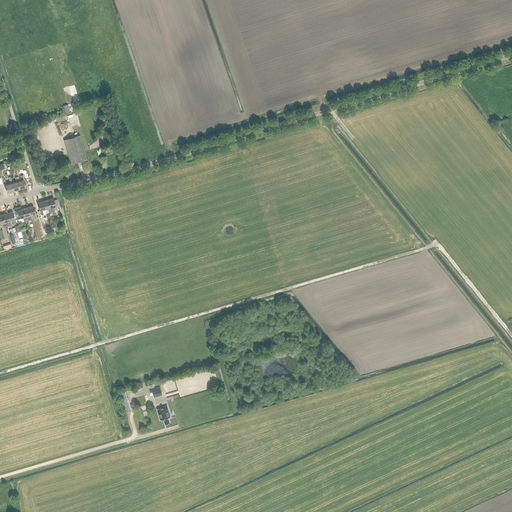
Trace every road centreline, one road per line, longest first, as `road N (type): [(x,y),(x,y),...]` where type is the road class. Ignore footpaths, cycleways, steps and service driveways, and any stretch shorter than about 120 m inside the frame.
road 1 (unclassified): [(36,191),(511,55)]
road 2 (unclassified): [(36,191),(0,75)]
